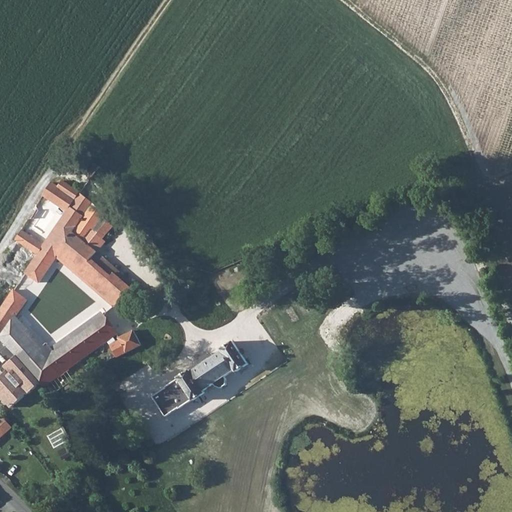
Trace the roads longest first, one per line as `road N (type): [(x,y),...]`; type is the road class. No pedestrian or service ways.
road 1 (track): [(348,0),(434,67),(460,105),(489,178),(511,170)]
road 2 (track): [(50,174),(168,0)]
road 3 (residential): [(0,258),(50,174),(76,176),(85,186)]
